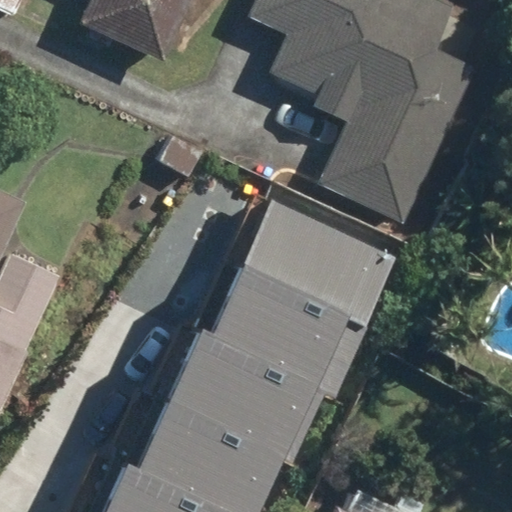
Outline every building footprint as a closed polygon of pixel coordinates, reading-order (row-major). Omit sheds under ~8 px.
[(17,0),(0,0),(0,11),(11,16),(17,0)] [(82,0),(72,23),(157,61),(185,0),(82,0)] [(447,7),(430,0),(249,0),(242,18),(278,34),(261,73),(310,95),(305,106),(341,122),(313,186),(399,224),(469,69),(428,51),(447,7)] [(0,241),(18,202),(0,193),(0,241)] [(399,246),(276,193),(243,269),(367,322),(399,246)] [(0,395),(56,278),(8,256),(0,272),(0,395)] [(243,269),(213,339),(317,384),(336,392),(367,322),(243,269)] [(201,333),(172,397),(288,449),(317,384),(213,339),(201,333)] [(172,397),(139,468),(236,511),(260,511),(289,449),(288,449),(172,397)] [(236,511),(139,468),(131,464),(108,511),(236,511)] [(338,510),(327,505),(323,511),(399,511),(348,488),(338,510)]
